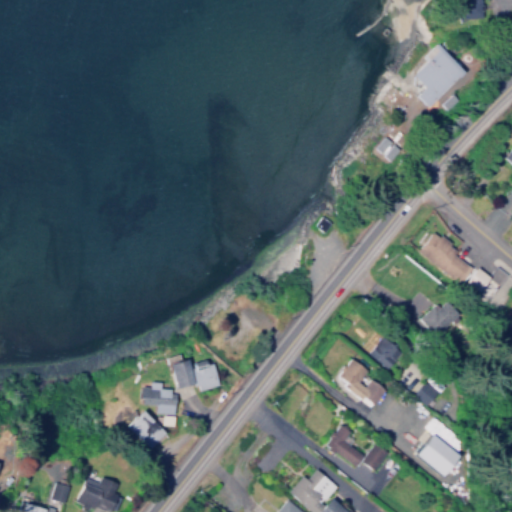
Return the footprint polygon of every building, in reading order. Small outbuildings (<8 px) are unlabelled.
[(413,94),(426,106),(461,69),(433,42),(422,54),(426,57),(410,74),(422,86),(413,94)] [(511,141),(501,158),(511,165),(511,141)] [(414,250),(453,284),(469,265),(430,231),(414,250)] [(453,314),(440,297),(412,318),(425,335),(453,314)] [(511,311),(503,333),(511,337),(511,311)] [(365,348),(377,332),(395,347),(382,362),(365,348)] [(346,353),(362,365),(351,381),(334,369),(337,365),(336,364),(340,358),(341,359),(346,353)] [(168,361),(172,387),(194,383),(195,388),(215,385),(211,361),(188,364),(187,358),(168,361)] [(367,375),(380,385),(371,398),(357,389),(367,375)] [(410,390),(420,378),(432,387),(423,400),(410,390)] [(137,385),(136,404),(151,404),(151,412),(171,413),(172,390),(156,389),(156,381),(145,380),(145,385),(137,385)] [(120,426),(145,449),(162,431),(136,408),(120,426)] [(170,415),(152,414),(151,424),(169,425),(170,415)] [(322,440),(327,433),(325,431),(328,426),(331,427),(336,420),(345,426),(339,435),(358,449),(351,459),(322,440)] [(369,438),(382,446),(371,464),(358,455),(369,438)] [(284,486),(298,470),(302,474),(311,463),(333,481),(310,508),(284,486)] [(71,499),(105,511),(107,511),(115,493),(107,490),(111,480),(97,475),(94,481),(80,475),(71,499)] [(45,498),(61,501),(64,484),(49,481),(45,498)] [(315,511),(312,509),(325,493),(347,511),(315,511)] [(268,511),(283,494),(301,510),(299,511),(268,511)]
